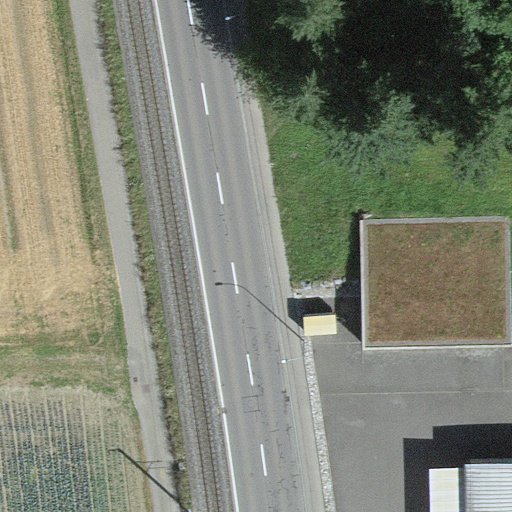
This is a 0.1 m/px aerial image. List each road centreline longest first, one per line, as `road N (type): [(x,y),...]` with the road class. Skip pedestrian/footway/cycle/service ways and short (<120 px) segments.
road 1 (track): [(162,511),(79,0)]
road 2 (primary): [(270,511),(188,0)]
